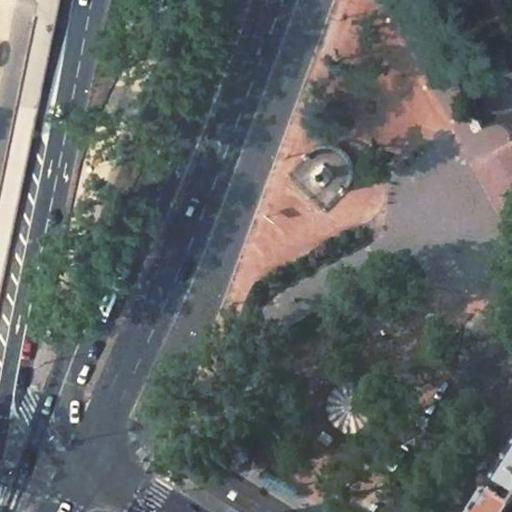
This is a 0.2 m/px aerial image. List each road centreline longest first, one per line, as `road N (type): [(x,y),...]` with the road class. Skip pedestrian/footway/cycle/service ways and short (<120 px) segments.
road 1 (primary): [(73,472),(193,213),(274,0)]
road 2 (primary): [(229,0),(208,83),(44,437)]
road 3 (secondary): [(70,80),(75,119),(21,392),(44,437)]
road 4 (primary): [(70,80),(18,277),(0,417)]
road 5 (residential): [(395,511),(496,342)]
